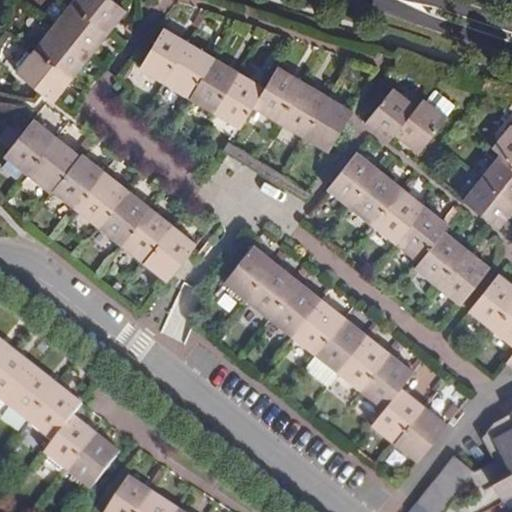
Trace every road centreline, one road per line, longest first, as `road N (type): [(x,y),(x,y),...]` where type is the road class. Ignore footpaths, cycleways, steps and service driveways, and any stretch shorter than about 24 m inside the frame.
road 1 (unclassified): [(0,256),(37,268),(341,511)]
road 2 (residential): [(511,385),(486,398),(390,511)]
road 3 (residential): [(350,0),(511,52)]
